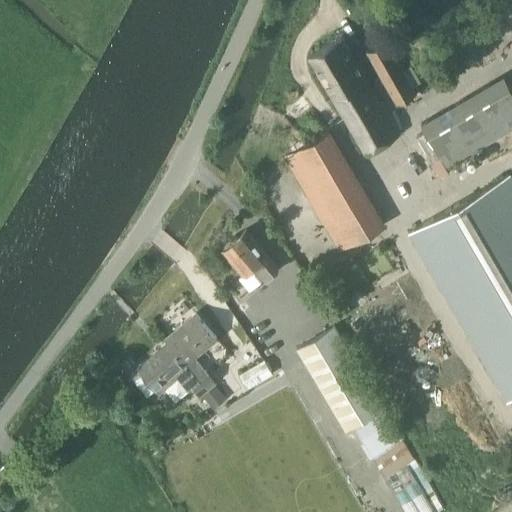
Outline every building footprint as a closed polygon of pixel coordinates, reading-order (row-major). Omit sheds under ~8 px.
[(308,55),(364,153),(397,135),(343,37),(308,55)] [(385,40),(366,50),(396,104),(416,93),(413,86),(421,82),(412,64),(403,69),(389,43),(387,39),(385,40)] [(511,87),(504,73),(421,122),(443,163),(444,162),(447,167),(511,128),(511,87)] [(284,155),(339,250),(386,223),(331,128),(284,155)] [(511,397),(511,173),(511,172),(409,231),(507,400),(511,397)] [(278,267),(246,229),(234,240),(230,239),(226,243),(226,246),(223,248),(245,274),(252,269),(262,281),(278,267)] [(196,312),(166,337),(169,341),(188,362),(191,366),(190,367),(197,376),(205,370),(208,373),(210,372),(196,356),(217,338),(196,312)] [(415,457),(336,323),(296,347),(345,429),(353,425),(385,475),(415,457)] [(140,368),(133,374),(149,393),(156,387),(160,391),(178,376),(189,389),(193,385),(190,382),(197,376),(190,367),(191,366),(188,362),(169,341),(139,366),(140,368)] [(273,373),(265,359),(239,374),(247,388),(273,373)] [(205,370),(197,376),(208,388),(214,383),(215,382),(208,373),(205,370)] [(197,376),(190,382),(193,385),(201,394),(202,393),(208,388),(197,376)] [(208,388),(202,393),(209,402),(212,405),(224,395),(214,384),(214,383),(208,388)] [(415,457),(385,475),(407,511),(434,511),(444,506),(415,457)]
